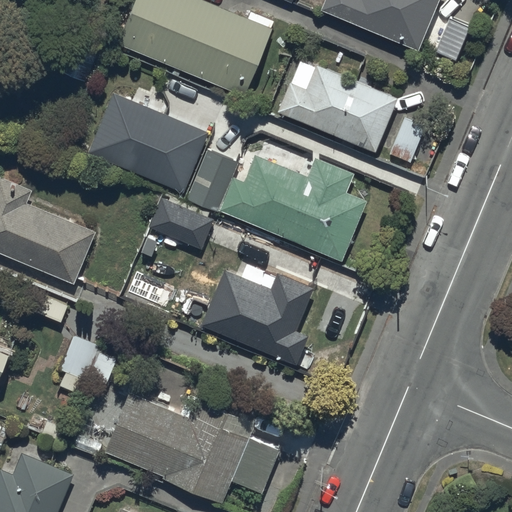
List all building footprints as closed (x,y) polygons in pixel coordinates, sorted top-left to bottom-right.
[(134,0),(116,44),(243,97),(274,22),(250,12),(247,19),(202,0),(134,0)] [(324,0),(320,12),(418,53),(439,0),(324,0)] [(83,83),(100,47),(77,36),(60,72),(83,83)] [(299,61),(277,113),(375,154),(397,101),(299,61)] [(208,132),(111,93),(87,154),(183,194),(208,132)] [(424,125),(404,117),(390,156),(410,163),(424,125)] [(216,212),(231,178),(238,163),(206,150),(186,199),(216,212)] [(231,178),(216,212),(341,263),(366,203),(344,194),(353,174),(316,159),(308,178),(254,156),(243,183),(231,178)] [(0,254),(72,286),(94,233),(26,204),(32,192),(0,178),(0,254)] [(212,220),(159,197),(147,227),(199,250),(212,220)] [(223,271),(200,328),(295,366),(307,337),(296,333),(314,289),(277,274),(275,278),(265,273),(260,286),(223,271)] [(67,306),(43,296),(36,314),(60,324),(67,306)] [(118,353),(73,335),(59,371),(65,373),(60,386),(74,391),(79,379),(103,389),(118,353)] [(129,395),(105,454),(164,477),(163,480),(222,504),(231,481),(262,494),(279,452),(222,429),(227,415),(186,399),(179,415),(129,395)] [(0,470),(0,511),(57,511),(73,476),(22,453),(12,476),(0,470)]
